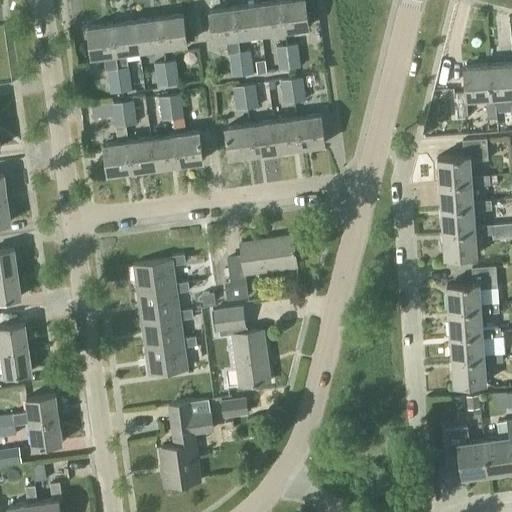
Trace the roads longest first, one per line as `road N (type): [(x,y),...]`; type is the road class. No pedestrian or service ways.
road 1 (unclassified): [(281,476),(309,414),(364,192)]
road 2 (residential): [(71,220),(318,186),(364,192)]
road 3 (residential): [(111,511),(71,220)]
road 4 (residential): [(71,220),(40,0)]
road 5 (unclassified): [(364,192),(412,0)]
